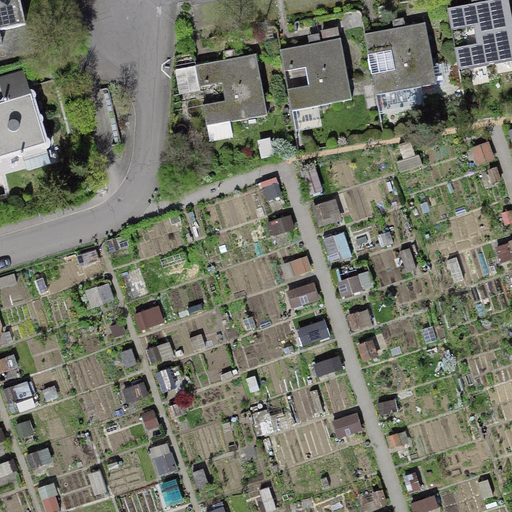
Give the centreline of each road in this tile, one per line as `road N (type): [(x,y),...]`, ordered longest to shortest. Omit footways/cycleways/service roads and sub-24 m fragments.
road 1 (track): [(400,511),(285,168)]
road 2 (residential): [(0,254),(103,221),(139,192),(164,0)]
